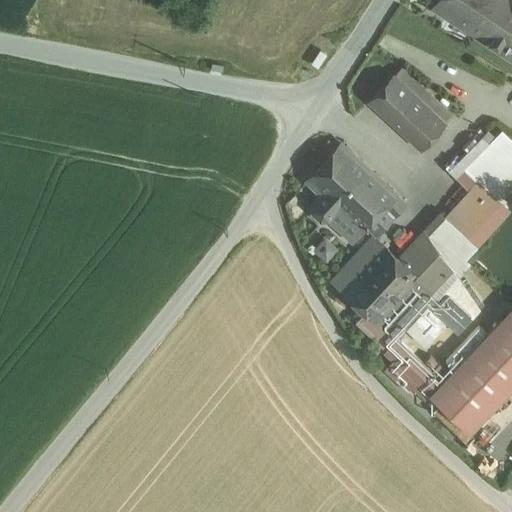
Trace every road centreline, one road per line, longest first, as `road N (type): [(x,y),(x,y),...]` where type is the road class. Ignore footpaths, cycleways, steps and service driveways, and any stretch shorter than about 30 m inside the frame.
road 1 (unclassified): [(256,203),(277,218),(307,292),(355,366),(510,511)]
road 2 (unclassified): [(7,511),(256,203)]
road 3 (tertiary): [(0,43),(314,107)]
road 4 (tertiary): [(388,0),(314,107)]
